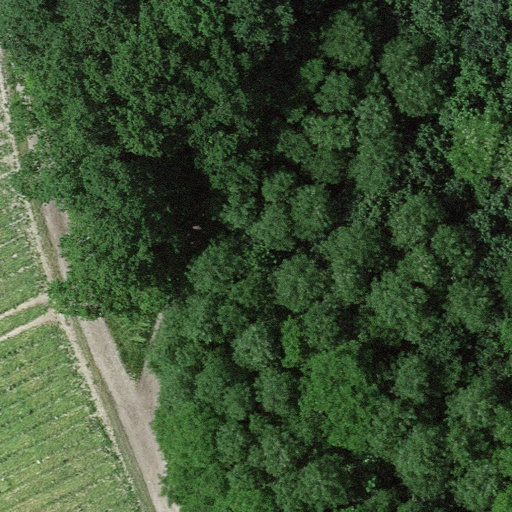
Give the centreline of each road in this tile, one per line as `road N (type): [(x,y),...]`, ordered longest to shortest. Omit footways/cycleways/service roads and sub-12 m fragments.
road 1 (track): [(170,511),(68,260),(37,148),(12,0)]
road 2 (track): [(153,473),(150,377),(164,312),(311,0)]
